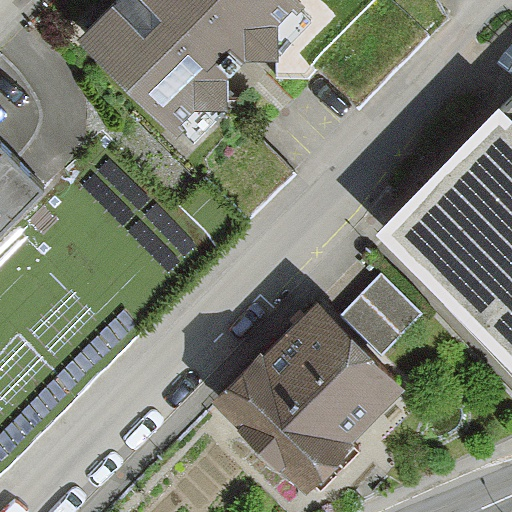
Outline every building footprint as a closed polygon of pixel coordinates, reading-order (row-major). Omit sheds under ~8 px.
[(311,15),(296,0),(130,0),(86,43),(178,138),(206,113),(246,118),(241,80),(257,65),(297,70),(293,34),(311,15)] [(358,114),(432,38),(402,8),(327,85),(358,114)] [(511,85),(382,215),(511,344),(511,85)] [(0,473),(299,177),(265,144),(158,250),(45,136),(18,162),(56,201),(0,256),(0,473)] [(18,162),(0,144),(0,256),(56,201),(18,162)] [(385,282),(348,320),(389,359),(426,321),(385,282)] [(411,397),(326,311),(232,404),(331,505),(375,462),(360,447),(411,397)]
